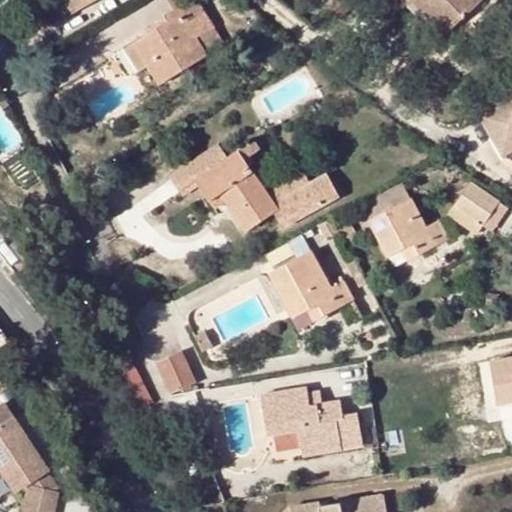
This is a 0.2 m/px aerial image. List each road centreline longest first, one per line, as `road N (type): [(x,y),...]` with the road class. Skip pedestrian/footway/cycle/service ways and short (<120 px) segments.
road 1 (residential): [(142,306),(95,245),(0,71)]
road 2 (residential): [(158,511),(0,297)]
road 3 (residential): [(411,119),(263,0)]
